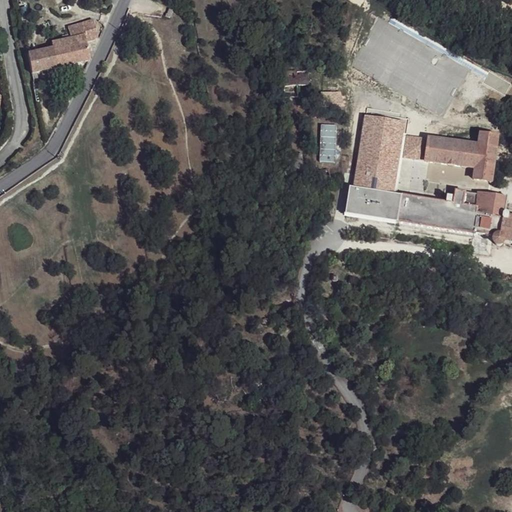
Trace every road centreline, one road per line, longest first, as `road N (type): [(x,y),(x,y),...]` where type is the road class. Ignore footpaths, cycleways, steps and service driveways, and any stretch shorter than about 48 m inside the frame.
road 1 (residential): [(353,511),(349,493),(362,464),(364,426),(330,369),(305,302),(309,268),(340,224)]
road 2 (unclassified): [(0,191),(49,154),(122,0)]
